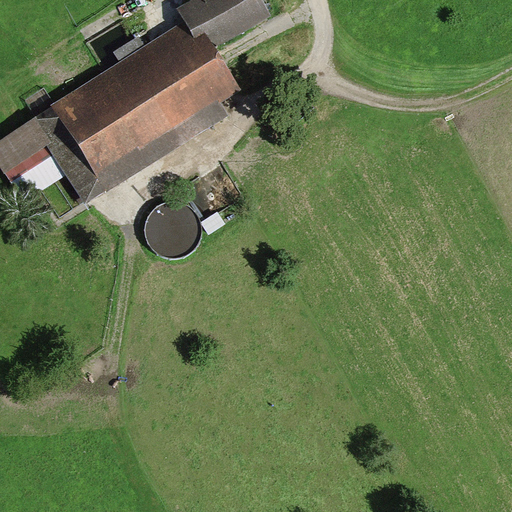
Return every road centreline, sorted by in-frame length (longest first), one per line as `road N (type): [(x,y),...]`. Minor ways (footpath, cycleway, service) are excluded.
road 1 (track): [(316,0),(321,51),(139,207),(110,388),(125,451),(158,511)]
road 2 (track): [(321,51),(328,77),(381,101),(426,106),(511,77)]
